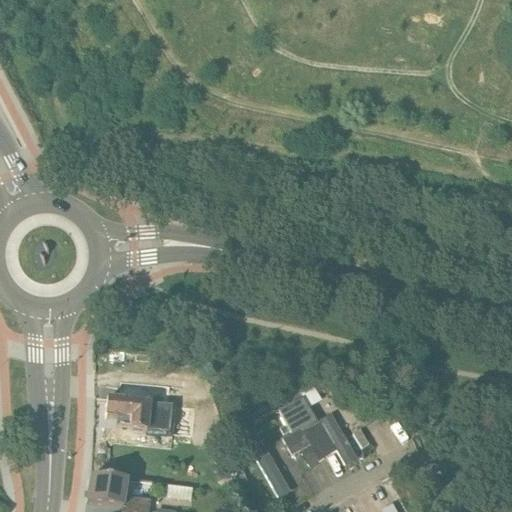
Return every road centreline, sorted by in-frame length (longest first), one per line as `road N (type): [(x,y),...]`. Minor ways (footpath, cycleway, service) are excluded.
road 1 (tertiary): [(511,316),(182,243),(98,249)]
road 2 (track): [(480,153),(224,95),(176,57),(136,0)]
road 3 (tertiary): [(46,511),(47,309)]
road 4 (unclassified): [(452,511),(422,462),(405,458),(301,511)]
